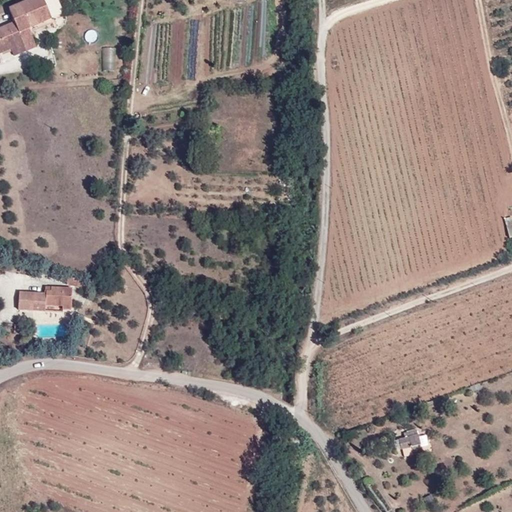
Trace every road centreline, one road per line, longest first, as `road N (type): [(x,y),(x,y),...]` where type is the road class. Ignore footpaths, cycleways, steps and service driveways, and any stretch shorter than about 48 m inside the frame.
road 1 (residential): [(0,376),(64,361),(256,398),(311,423),(364,511)]
road 2 (track): [(385,0),(321,17),(325,161),(315,226),(326,289),(308,350)]
road 3 (track): [(133,373),(150,295),(117,244),(141,0)]
road 4 (track): [(303,419),(308,350),(329,330),(511,269)]
